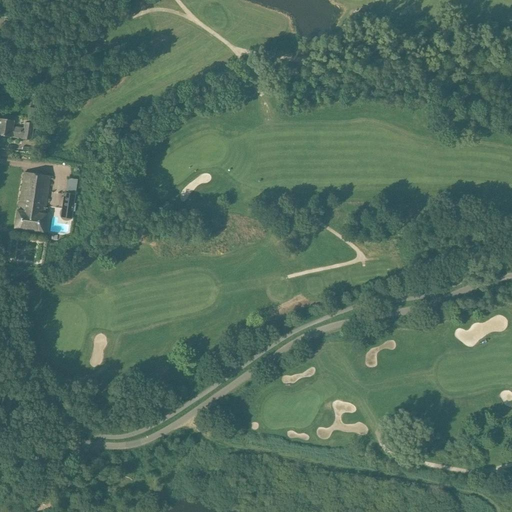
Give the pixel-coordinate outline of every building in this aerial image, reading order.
[(32,107),(28,118),(38,121),(41,110),(32,107)] [(14,122),(0,120),(0,137),(12,139),(12,138),(22,139),(22,140),(32,141),(34,125),(24,123),(23,128),(14,127),(14,122)] [(50,177),(24,173),(19,211),(17,211),(15,229),(43,233),(46,215),(45,215),(50,177)] [(67,192),(78,193),(79,179),(68,178),(67,192)] [(65,194),(63,210),(72,212),(75,196),(65,194)]
